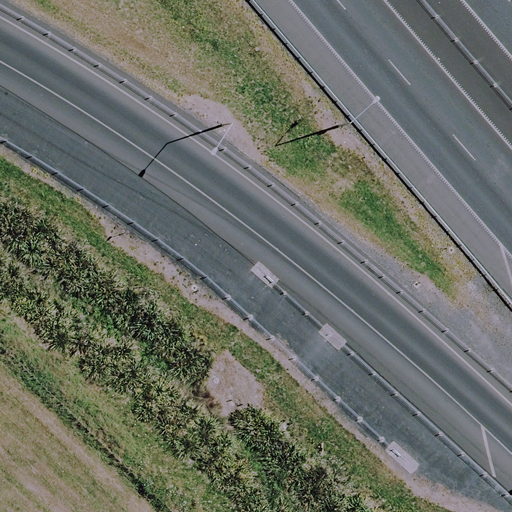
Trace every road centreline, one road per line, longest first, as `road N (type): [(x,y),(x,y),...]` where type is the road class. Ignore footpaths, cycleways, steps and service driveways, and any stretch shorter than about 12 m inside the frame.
road 1 (motorway): [(511,431),(349,286),(0,38)]
road 2 (motorway): [(511,202),(340,0)]
